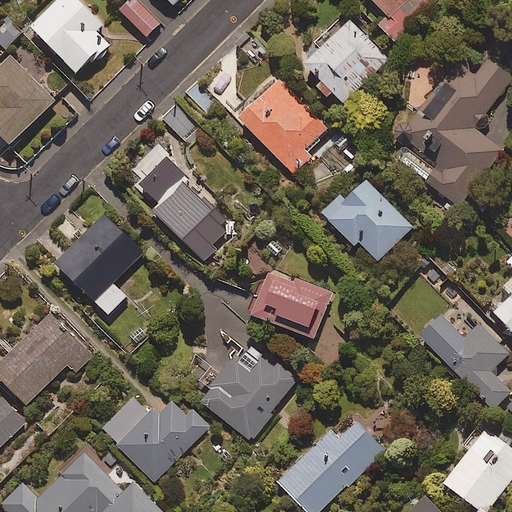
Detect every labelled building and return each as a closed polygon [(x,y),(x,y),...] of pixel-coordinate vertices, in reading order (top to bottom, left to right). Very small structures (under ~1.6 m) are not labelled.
[(61,0),(32,28),(77,76),(96,59),(98,61),(111,49),(96,33),(103,27),(77,0),(61,0)] [(161,25),(134,0),(132,0),(121,13),(148,39),(161,25)] [(369,0),(390,21),(411,0),(369,0)] [(435,9),(426,0),(411,0),(390,21),(380,30),(396,46),(435,9)] [(352,21),(305,67),(344,107),(391,61),(352,21)] [(478,194),(501,166),(497,164),(511,145),(511,107),(487,139),(474,130),(511,82),(511,79),(472,48),(416,117),(405,109),(386,133),(405,148),(409,143),(440,168),(427,184),(460,210),(475,191),(478,194)] [(56,102),(11,59),(0,70),(0,139),(10,149),(56,102)] [(328,130),(279,81),(239,120),(294,176),(313,157),(307,151),(328,130)] [(203,134),(176,108),(164,120),(191,146),(203,134)] [(414,229),(364,180),(345,199),(342,197),(323,216),(355,248),(359,244),(379,264),(414,229)] [(221,227),(226,222),(184,183),(154,216),(205,263),(217,249),(213,245),(226,231),(221,227)] [(144,254),(105,216),(56,267),(109,318),(127,299),(113,286),(144,254)] [(511,252),(502,261),(511,271),(511,252)] [(333,294),(270,271),(252,319),(315,342),(333,294)] [(511,299),(496,314),(511,331),(511,284),(506,290),(511,296),(511,299)] [(92,358),(49,317),(0,367),(0,379),(28,407),(67,367),(75,375),(92,358)] [(465,341),(442,318),(420,340),(494,413),(511,394),(511,393),(492,374),(510,356),(480,326),(465,341)] [(237,357),(201,403),(250,442),(299,380),(278,364),(274,369),(263,359),(250,375),(238,365),(242,361),(237,357)] [(0,448),(29,422),(6,398),(0,403),(0,448)] [(149,415),(133,398),(103,426),(156,482),(211,430),(193,411),(186,417),(174,404),(161,416),(155,410),(149,415)] [(321,511),(385,453),(358,423),(339,440),(332,433),(278,482),(305,511),(321,511)] [(487,511),(511,481),(511,450),(487,431),(443,486),(476,511),(487,511)] [(24,484),(2,506),(8,511),(107,511),(126,494),(88,454),(39,500),(24,484)] [(159,511),(135,486),(126,494),(107,511),(159,511)] [(443,511),(430,498),(416,511),(443,511)]
